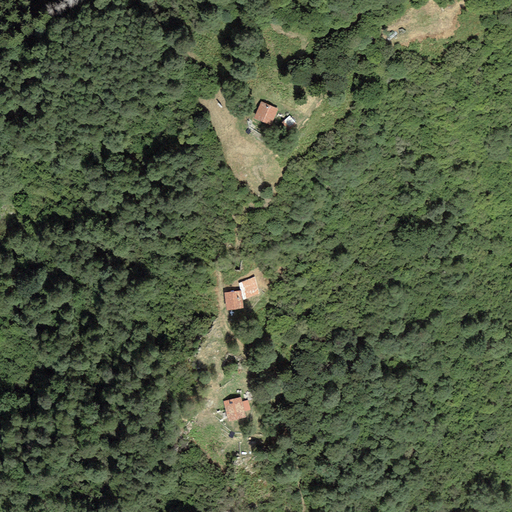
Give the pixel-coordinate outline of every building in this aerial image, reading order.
[(258,102),(248,113),(258,122),(268,110),(258,102)] [(259,274),(248,281),(257,294),(267,287),(259,274)] [(254,308),(250,291),(237,294),(241,311),(254,308)] [(229,424),(251,419),(245,398),(224,404),(229,424)] [(242,448),(238,425),(222,428),(226,450),(242,448)]
